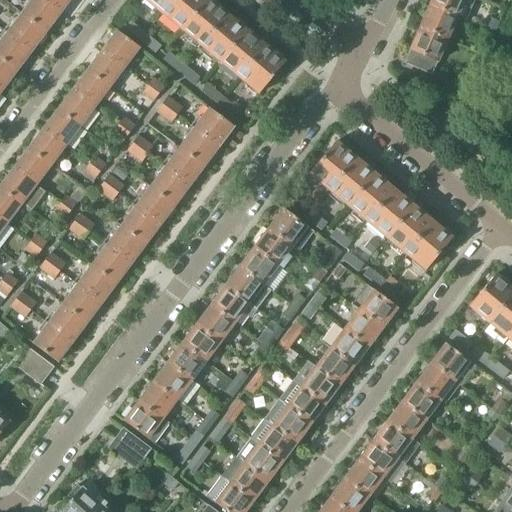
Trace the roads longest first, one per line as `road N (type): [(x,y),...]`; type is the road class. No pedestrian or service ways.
road 1 (residential): [(17,511),(309,123),(345,91)]
road 2 (residential): [(286,511),(504,228)]
road 3 (residential): [(504,228),(345,91)]
road 4 (residential): [(0,144),(110,0)]
